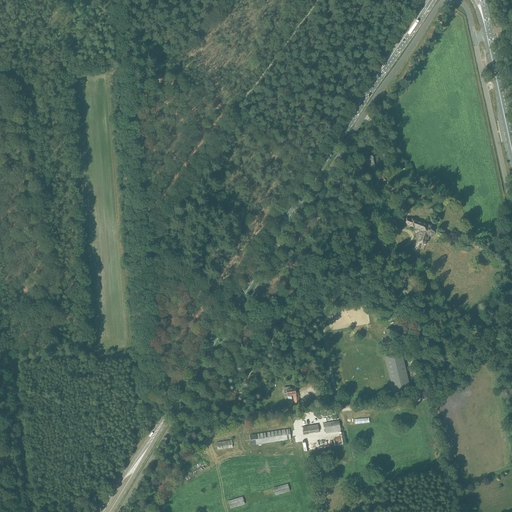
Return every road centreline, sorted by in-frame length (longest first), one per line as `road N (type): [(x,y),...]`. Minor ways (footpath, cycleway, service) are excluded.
road 1 (unclassified): [(444,0),(121,511)]
road 2 (primary): [(140,453),(351,115)]
road 3 (track): [(114,25),(147,354)]
road 4 (track): [(364,511),(311,262)]
road 5 (unclassified): [(29,511),(0,313)]
road 6 (unclassified): [(511,207),(475,38)]
road 7 (track): [(234,114),(138,255)]
road 8 (primary): [(351,115),(432,0)]
road 9 (primary): [(420,0),(351,115)]
road 10 (primary): [(486,33),(511,151)]
